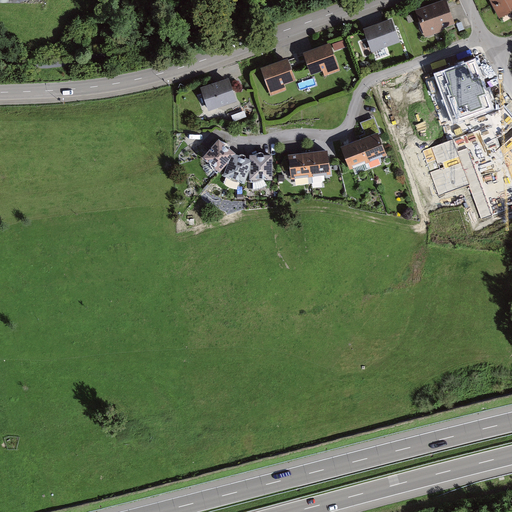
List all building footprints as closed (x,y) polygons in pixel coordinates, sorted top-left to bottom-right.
[(511,11),(511,0),(494,0),(503,16),(511,11)] [(447,1),(417,12),(428,39),(442,33),(441,29),(456,23),(447,1)] [(392,22),(366,33),(373,52),(400,42),(392,22)] [(330,46),(305,56),(312,73),(323,69),(326,76),(340,71),(330,46)] [(271,96),(287,90),(284,83),(294,79),(288,62),(262,72),(271,96)] [(203,91),(210,113),(239,103),(231,81),(203,91)] [(381,134),(375,117),(363,122),(368,134),(363,136),(364,139),(360,141),(370,166),(378,163),(376,158),(386,154),(379,135),(381,134)] [(228,161),(236,152),(230,148),(231,145),(220,140),(203,156),(217,173),(228,161)] [(360,141),(341,148),(349,170),(361,165),(362,169),(370,166),(360,141)] [(246,176),(252,161),(247,158),(247,156),(246,155),(244,154),(242,156),(236,152),(228,161),(232,162),(224,174),(242,185),(246,176)] [(265,179),(273,179),(273,156),(265,156),(263,152),(252,157),(252,161),(246,176),(252,176),(252,182),(259,182),(265,179)] [(328,152),(308,154),(310,181),(320,180),(319,176),(330,174),(328,152)] [(511,153),(488,171),(499,186),(504,182),(511,192),(511,153)] [(308,154),(289,155),(291,178),(301,177),(301,182),(310,181),(308,154)] [(473,159),(458,170),(466,180),(481,169),(473,159)] [(460,181),(445,175),(442,183),(457,189),(460,181)]
